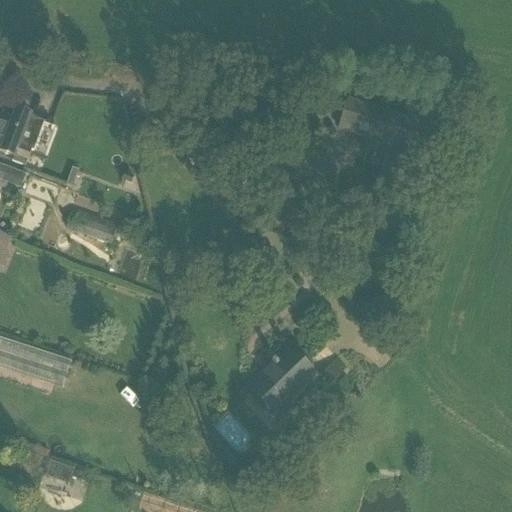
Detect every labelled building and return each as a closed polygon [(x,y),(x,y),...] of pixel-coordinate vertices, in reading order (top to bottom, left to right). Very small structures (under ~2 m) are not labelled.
[(433,130),(349,102),(339,131),(340,132),(342,127),(369,135),(367,140),(393,149),(392,155),(388,154),(376,191),(406,201),(418,163),(412,162),(414,156),(424,159),(433,130)] [(0,153),(13,158),(11,164),(25,169),(31,152),(20,148),(32,116),(17,110),(10,127),(0,123),(0,153)] [(72,170),(66,187),(73,189),(78,172),(72,170)] [(2,182),(21,189),(26,178),(7,171),(2,182)] [(125,176),(122,184),(131,187),(134,180),(125,176)] [(110,247),(117,226),(75,212),(68,233),(110,247)] [(0,268),(3,269),(8,255),(6,254),(11,241),(0,236),(0,268)] [(0,340),(0,368),(62,389),(70,364),(0,340)] [(316,381),(290,353),(277,365),(275,363),(272,366),(274,368),(271,371),(262,379),(261,377),(246,391),(274,421),(316,381)] [(236,451),(249,442),(232,420),(220,429),(236,451)] [(174,436),(177,449),(189,447),(187,434),(174,436)] [(88,476),(75,472),(72,481),(85,486),(88,476)]
